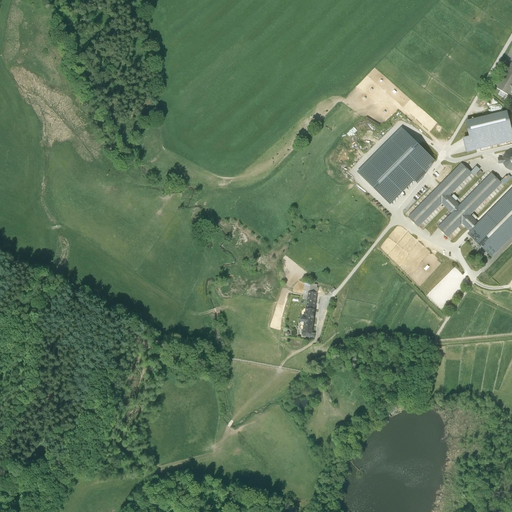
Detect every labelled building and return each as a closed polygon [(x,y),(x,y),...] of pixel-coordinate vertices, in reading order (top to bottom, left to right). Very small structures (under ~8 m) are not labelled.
[(511,63),(498,87),(511,95),(511,63)] [(463,138),(466,152),(511,141),(511,130),(508,111),(466,121),(469,137),(463,138)] [(358,128),(347,134),(354,145),(365,138),(358,128)] [(432,160),(402,130),(359,174),(389,203),(418,175),(423,169),(432,160)] [(504,164),(506,167),(509,170),(511,170),(511,148),(510,149),(507,151),(504,154),(503,157),(499,157),(499,163),(503,163),(504,164)] [(466,168),(461,164),(438,188),(408,218),(418,227),(442,203),(449,195),(471,173),(466,168)] [(427,173),(423,169),(418,175),(421,178),(427,173)] [(506,173),(500,182),(504,185),(510,176),(506,173)] [(501,183),(492,174),(460,206),(453,214),(438,228),(448,237),(462,223),(470,215),(501,183)] [(511,190),(479,224),(471,232),(468,235),(492,257),(511,236),(511,190)] [(442,203),(453,214),(460,206),(449,195),(442,203)] [(479,224),(470,215),(462,223),(471,232),(479,224)] [(309,293),(307,309),(314,310),(316,293),(313,293),(309,293)] [(306,308),(304,319),(313,321),(315,310),(314,310),(307,309),(306,308)] [(311,334),(313,321),(304,319),(301,319),(300,323),(304,323),(303,333),(311,334)] [(386,414),(379,418),(382,422),(388,418),(386,414)]
